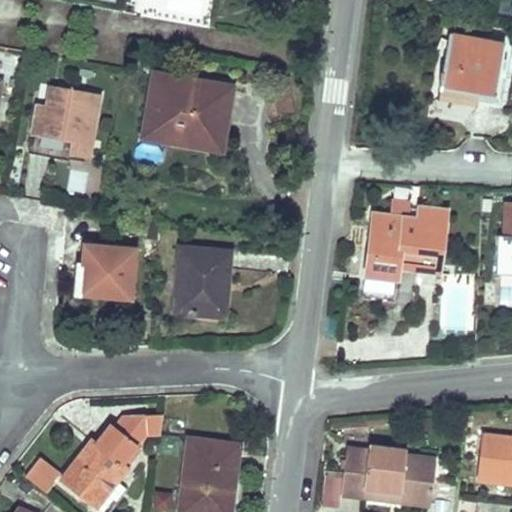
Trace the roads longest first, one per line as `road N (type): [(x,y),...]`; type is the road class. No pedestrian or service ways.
road 1 (residential): [(33,396),(61,377),(214,368),(256,373),(296,390)]
road 2 (residential): [(296,390),(324,162)]
road 3 (residential): [(296,390),(310,396),(511,378)]
road 4 (residential): [(511,171),(324,162)]
road 5 (residential): [(28,222),(12,358),(33,396)]
road 6 (residential): [(324,162),(347,0)]
road 7 (residential): [(281,511),(296,390)]
